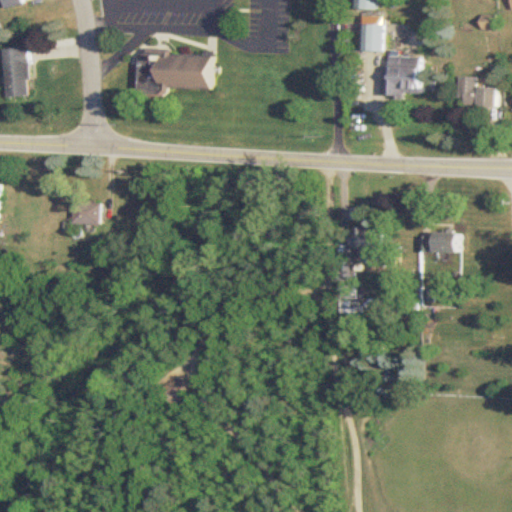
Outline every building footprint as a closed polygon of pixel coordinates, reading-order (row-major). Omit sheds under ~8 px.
[(31,3),(29,0),(7,0),(11,10),(31,3)] [(389,18),(368,18),(368,52),(389,52),(389,18)] [(12,98),(37,97),(34,48),(8,50),(12,98)] [(219,90),(220,54),(144,52),(143,88),(219,90)] [(425,97),(427,58),(394,57),(393,67),(388,66),(387,96),(425,97)] [(502,106),(502,89),(482,88),(483,78),(464,78),(463,106),(502,106)] [(107,204),(79,204),(79,226),(107,226),(107,204)] [(390,252),(391,230),(358,229),(357,251),(365,251),(365,265),(384,266),(384,252),(390,252)] [(464,254),(465,235),(426,235),(425,254),(464,254)] [(345,301),(362,301),(362,275),(345,275),(345,301)]
